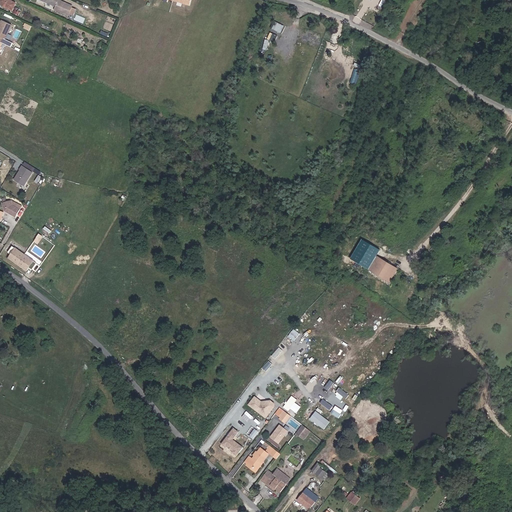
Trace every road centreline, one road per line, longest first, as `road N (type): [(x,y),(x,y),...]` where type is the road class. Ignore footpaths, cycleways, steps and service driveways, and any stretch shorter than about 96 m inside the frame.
road 1 (residential): [(0,267),(104,351),(258,511)]
road 2 (residential): [(511,111),(319,7),(289,0)]
